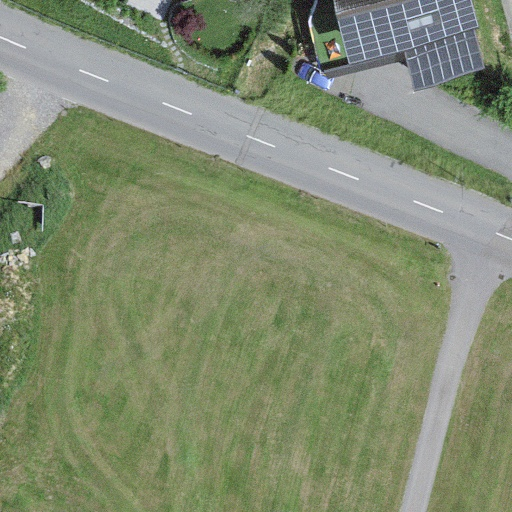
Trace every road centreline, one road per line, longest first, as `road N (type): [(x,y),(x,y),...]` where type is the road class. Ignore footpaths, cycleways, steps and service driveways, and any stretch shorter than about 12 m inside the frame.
road 1 (tertiary): [(511,239),(0,38)]
road 2 (track): [(493,231),(416,511)]
